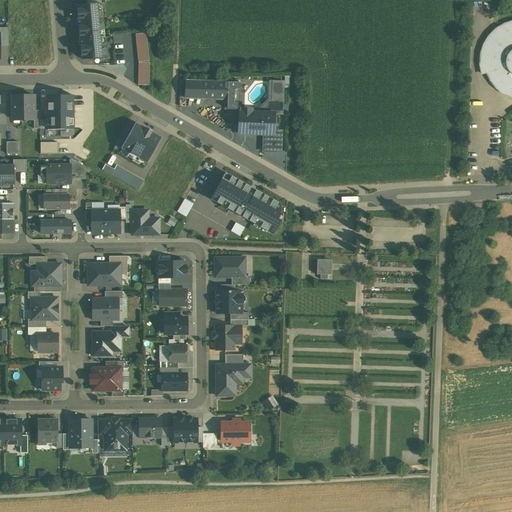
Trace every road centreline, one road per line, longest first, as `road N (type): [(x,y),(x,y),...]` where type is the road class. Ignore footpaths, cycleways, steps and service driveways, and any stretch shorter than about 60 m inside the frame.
road 1 (residential): [(81,246),(197,249),(201,395),(194,404),(75,405)]
road 2 (track): [(431,511),(443,195)]
road 3 (residential): [(65,78),(115,86),(307,197)]
road 4 (unclassified): [(307,197),(511,192)]
road 5 (track): [(453,0),(448,179)]
road 6 (track): [(176,122),(179,0)]
